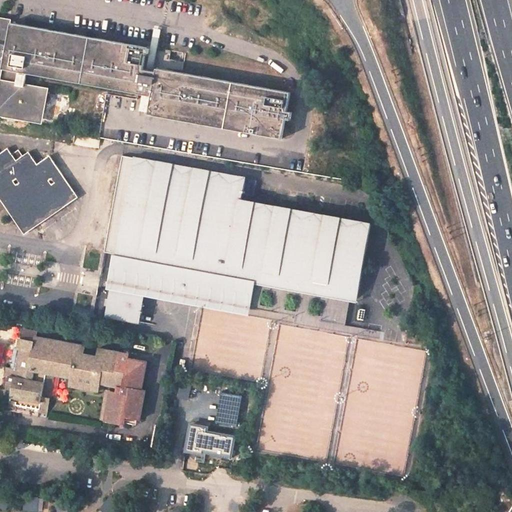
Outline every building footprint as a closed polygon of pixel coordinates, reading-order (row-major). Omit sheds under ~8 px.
[(151,48),(0,19),(0,112),(40,119),(45,90),(25,86),(27,73),(144,95),(142,110),(150,112),(149,114),(282,138),(286,119),(291,120),(292,112),(288,111),(291,92),(157,69),(157,72),(144,70),(147,54),(150,54),(151,48)] [(0,190),(27,227),(76,193),(49,155),(38,164),(29,152),(23,156),(18,150),(12,155),(8,148),(0,153),(0,190)] [(246,177),(122,155),(105,251),(116,253),(105,315),(140,321),(143,303),(127,300),(129,293),(124,292),(125,282),(146,285),(224,300),(224,296),(236,298),(239,283),(227,281),(244,185),(246,177)] [(373,208),(244,185),(227,281),(239,283),(236,298),(224,296),(224,300),(255,305),(259,283),(357,301),(373,208)] [(146,285),(125,282),(124,292),(129,293),(127,300),(143,303),(146,285)] [(84,346),(34,337),(33,342),(18,340),(17,349),(12,348),(6,387),(11,388),(8,406),(16,408),(16,405),(36,408),(35,411),(47,413),(54,374),(71,378),(70,386),(99,391),(100,383),(122,387),(121,393),(109,391),(104,419),(123,423),(125,416),(140,419),(145,391),(141,390),(146,361),(127,357),(127,354),(97,348),(96,356),(83,354),(84,346)] [(109,391),(105,390),(99,418),(104,419),(109,391)] [(208,422),(189,419),(184,447),(202,450),(203,447),(230,451),(233,433),(207,428),(208,422)] [(102,510),(104,511),(116,511),(122,504),(112,497),(102,510)]
